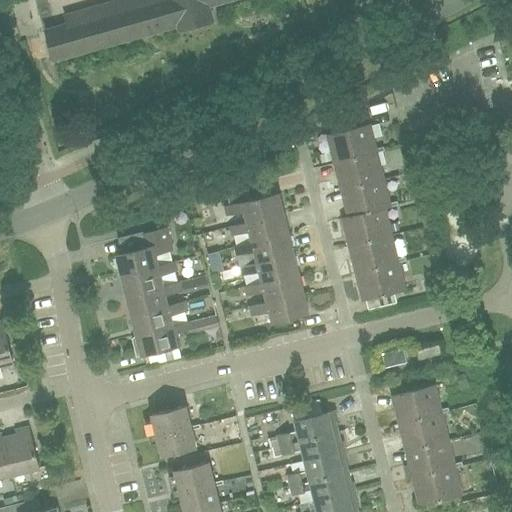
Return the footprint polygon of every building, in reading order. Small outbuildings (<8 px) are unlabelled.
[(67,24),(45,30),(53,59),(178,24),(180,30),(213,20),(208,5),(225,0),(115,0),(64,15),(67,24)] [(370,125),(328,135),(335,163),(377,153),(377,152),(385,150),(384,146),(376,148),(370,125)] [(335,163),(342,190),(384,179),(377,153),(335,163)] [(342,218),(384,208),(384,207),(398,204),(397,201),(390,203),(384,179),(342,190),(348,216),(342,218)] [(247,222),(283,213),(278,193),(224,206),(227,216),(244,212),(247,222)] [(342,218),(349,245),(391,235),(384,208),(342,218)] [(247,222),(229,226),(232,236),(249,232),(251,242),(288,233),(283,213),(247,222)] [(116,254),(121,274),(158,265),(156,254),(173,250),(167,227),(142,234),(145,247),(116,254)] [(288,233),(251,242),(252,242),(234,246),(236,255),(254,251),(256,262),(293,253),(288,233)] [(349,245),(356,272),(398,262),(405,260),(404,257),(397,259),(391,235),(349,245)] [(293,253),(256,262),(239,266),(242,275),(259,271),(261,282),(298,273),(293,253)] [(176,261),(158,265),(121,274),(126,294),(163,285),(161,274),(178,270),(176,261)] [(404,289),(398,262),(356,272),(363,300),(369,298),(372,309),(397,303),(394,292),(404,289)] [(298,273),(261,282),(244,286),(247,296),(264,291),(266,301),(303,292),(298,273)] [(206,274),(163,285),(126,294),(131,314),(168,305),(166,295),(209,284),(206,274)] [(303,292),(266,301),(266,302),(249,306),(251,315),(269,311),(272,322),(308,313),(303,292)] [(188,310),(185,301),(168,305),(131,314),(136,334),(173,325),(170,314),(188,310)] [(136,348),(139,347),(140,354),(141,354),(142,354),(178,345),(175,334),(192,329),(193,332),(219,325),(216,314),(190,321),(173,325),(136,334),(134,338),(136,348)] [(0,365),(13,363),(3,320),(0,320),(0,365)] [(439,344),(416,350),(418,360),(442,354),(439,344)] [(382,354),(385,368),(407,362),(403,348),(382,354)] [(399,423),(441,412),(449,410),(448,406),(440,408),(434,384),(392,395),(399,423)] [(269,444),(337,427),(335,418),(337,418),(334,405),(293,416),(296,429),(277,434),(278,436),(268,438),(269,444)] [(146,420),(152,444),(159,442),(162,455),(196,446),(192,430),(201,428),(200,424),(191,426),(186,406),(152,414),(153,419),(146,420)] [(441,412),(399,423),(406,450),(448,439),(441,412)] [(3,437),(12,475),(40,468),(29,425),(16,429),(17,433),(3,437)] [(341,441),(337,427),(269,444),(270,448),(273,447),(275,456),(302,450),(303,457),(345,447),(343,441),(341,441)] [(0,477),(12,475),(3,437),(2,437),(1,433),(0,432),(0,477)] [(448,439),(406,450),(409,463),(402,465),(406,478),(413,477),(462,464),(462,461),(454,463),(448,439)] [(347,458),(345,447),(303,457),(304,460),(290,463),(293,473),(288,475),(290,483),(347,468),(345,459),(347,458)] [(222,511),(216,485),(224,483),(223,479),(215,481),(210,461),(175,470),(176,475),(169,476),(175,500),(182,498),(185,511),(222,511)] [(462,464),(413,477),(420,505),(462,494),(455,466),(463,464),(462,464)] [(351,481),(347,468),(290,483),(293,495),(312,490),(314,498),(355,488),(353,481),(351,481)] [(358,498),(355,488),(314,498),(317,510),(307,511),(345,511),(358,509),(355,499),(358,498)] [(0,511),(59,511),(58,506),(40,510),(38,499),(0,507),(0,511)]
